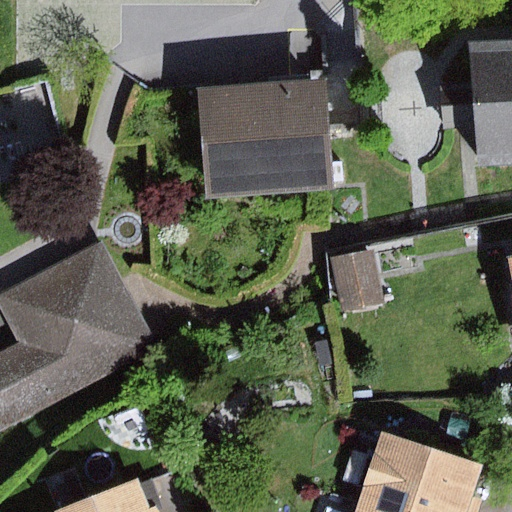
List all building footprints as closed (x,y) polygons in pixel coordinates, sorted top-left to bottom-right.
[(511,161),(511,39),(462,41),(464,86),(437,86),(438,108),(438,128),(469,127),(470,162),(511,161)] [(329,85),(196,94),(203,199),(336,190),(329,85)] [(0,303),(22,346),(129,291),(105,244),(0,298),(0,303)] [(372,252),(332,259),(341,310),(382,303),(372,252)] [(22,346),(0,358),(0,414),(5,423),(156,343),(129,291),(22,346)] [(380,433),(359,501),(394,511),(478,511),(479,510),(481,502),(474,500),(484,466),(380,433)] [(136,485),(62,511),(158,511),(156,508),(145,511),(136,485)] [(394,511),(359,501),(355,511),(394,511)]
